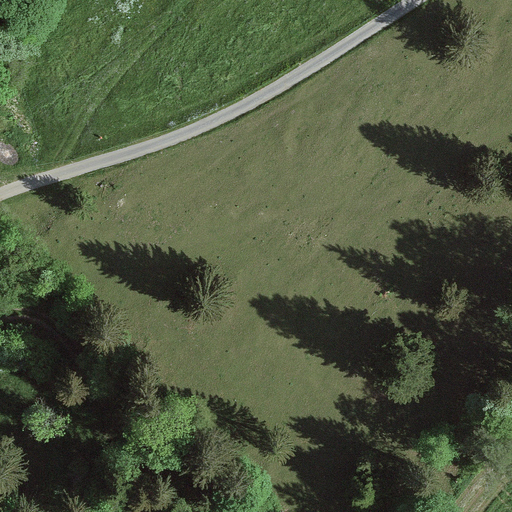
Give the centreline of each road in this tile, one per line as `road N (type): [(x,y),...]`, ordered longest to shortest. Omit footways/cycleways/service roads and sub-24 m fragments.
road 1 (track): [(0,196),(217,122),(419,0)]
road 2 (track): [(0,318),(35,315),(66,326),(195,511)]
